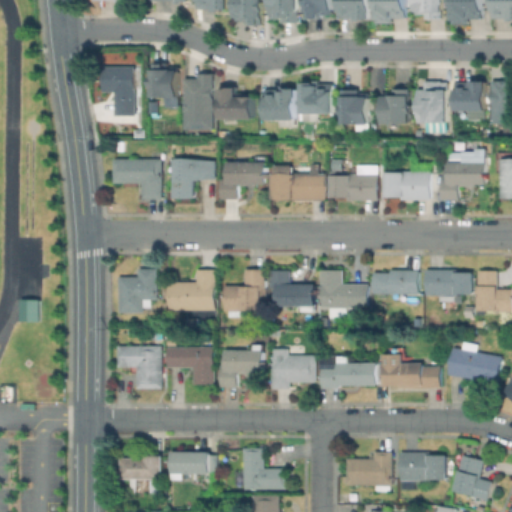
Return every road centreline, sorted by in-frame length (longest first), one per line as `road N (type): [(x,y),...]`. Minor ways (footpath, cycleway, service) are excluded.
road 1 (tertiary): [(85,511),(85,232),(54,0)]
road 2 (residential): [(59,26),(179,27),(250,60),(318,48),(511,49)]
road 3 (residential): [(86,418),(443,419),(511,435)]
road 4 (residential): [(85,232),(511,233)]
